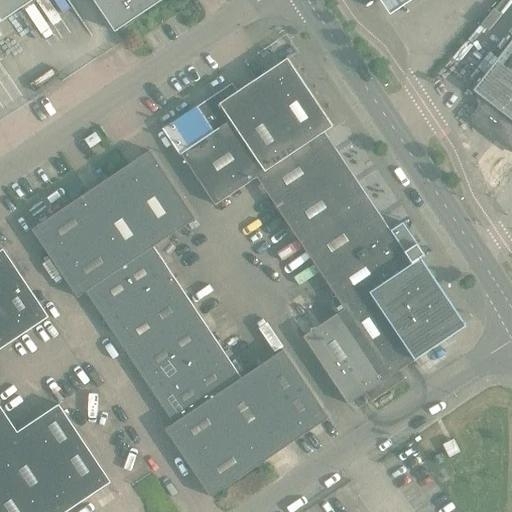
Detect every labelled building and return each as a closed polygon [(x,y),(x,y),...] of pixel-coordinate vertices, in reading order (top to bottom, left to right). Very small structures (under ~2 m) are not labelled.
[(0,0),(0,37),(3,36),(0,31),(0,20),(1,20),(2,22),(34,0),(93,0),(115,32),(163,0),(0,0)] [(381,0),(390,13),(409,0),(381,0)] [(481,97),(482,105),(471,119),(511,151),(511,41),(485,77),(481,73),(470,88),(481,97)] [(257,178),(323,277),(345,309),(303,337),(349,405),(365,394),(371,403),(406,379),(400,371),(404,369),(408,375),(419,367),(414,361),(467,326),(422,260),(426,257),(403,223),(391,231),(325,132),(333,127),(288,59),(238,92),(232,84),(198,106),(163,129),(180,155),(181,155),(215,206),(257,178)] [(90,147),(100,141),(95,134),(86,140),(90,147)] [(211,498),(212,497),(329,419),(283,351),(242,378),(154,247),(195,219),(150,151),(32,230),(77,298),(86,293),(174,424),(165,430),(211,498)] [(0,511),(67,511),(111,483),(59,405),(17,432),(0,406),(0,350),(49,317),(3,249),(0,251),(0,511)]
